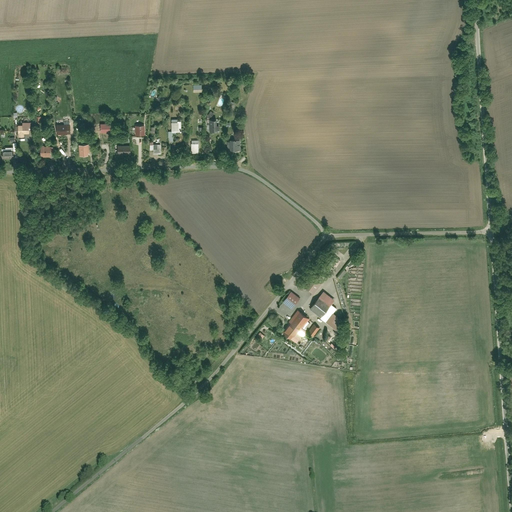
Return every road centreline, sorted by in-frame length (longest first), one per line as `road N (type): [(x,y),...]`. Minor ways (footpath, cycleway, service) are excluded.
road 1 (residential): [(491,233),(326,235),(198,393),(52,511)]
road 2 (track): [(326,235),(235,167),(0,172)]
road 3 (residential): [(509,511),(491,233)]
road 4 (residential): [(491,233),(479,0)]
